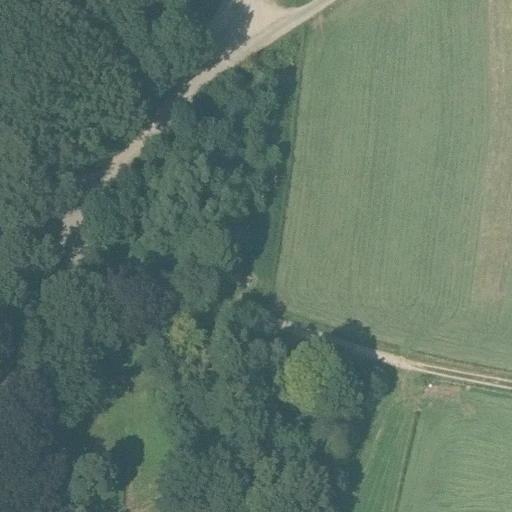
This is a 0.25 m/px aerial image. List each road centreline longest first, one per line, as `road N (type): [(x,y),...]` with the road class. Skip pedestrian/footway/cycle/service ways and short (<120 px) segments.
road 1 (track): [(91,269),(358,352),(511,386)]
road 2 (track): [(210,77),(29,248)]
road 3 (unclassified): [(323,0),(210,77)]
